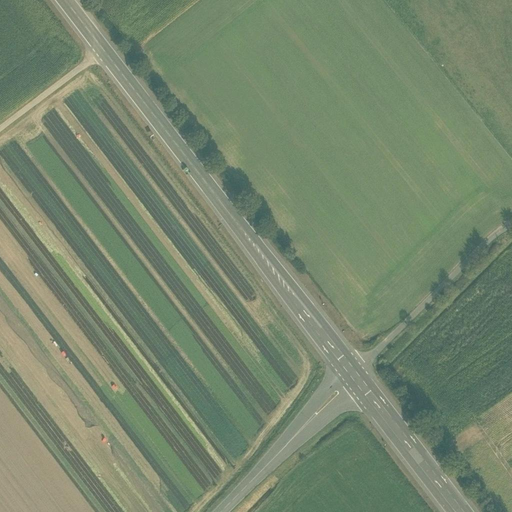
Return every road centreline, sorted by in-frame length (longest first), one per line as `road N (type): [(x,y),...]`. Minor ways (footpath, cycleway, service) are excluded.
road 1 (secondary): [(352,376),(63,0)]
road 2 (unclassified): [(511,224),(352,376)]
road 3 (tertiary): [(220,511),(352,376)]
road 4 (secondary): [(458,511),(352,376)]
road 5 (track): [(103,50),(0,128)]
